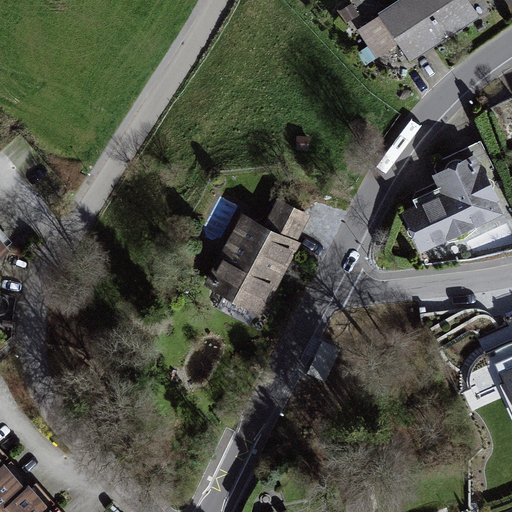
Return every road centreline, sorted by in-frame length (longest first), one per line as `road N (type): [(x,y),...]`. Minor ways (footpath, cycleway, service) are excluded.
road 1 (residential): [(217,0),(38,286),(34,364),(47,391),(150,511)]
road 2 (residential): [(327,276),(398,163),(483,67),(511,49)]
road 3 (residential): [(208,511),(327,276)]
road 4 (residential): [(327,276),(393,293),(511,280)]
